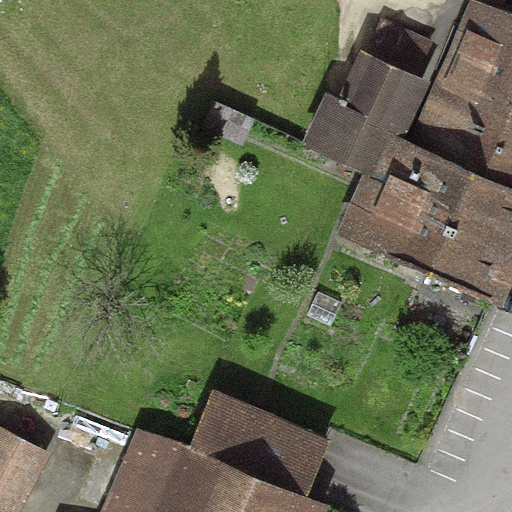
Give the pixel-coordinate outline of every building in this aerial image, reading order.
[(365,173),(339,234),(503,307),(511,285),(511,12),(476,0),(471,0),(433,84),(406,139),(394,135),(375,178),(365,173)] [(327,92),(303,145),(365,173),(375,178),(394,135),(406,139),(433,84),(362,50),(338,99),(327,92)] [(214,389),(190,446),(307,496),(331,439),(214,389)] [(0,425),(0,511),(19,511),(52,453),(0,425)] [(190,446),(138,428),(101,511),(325,511),(329,505),(307,496),(190,446)]
